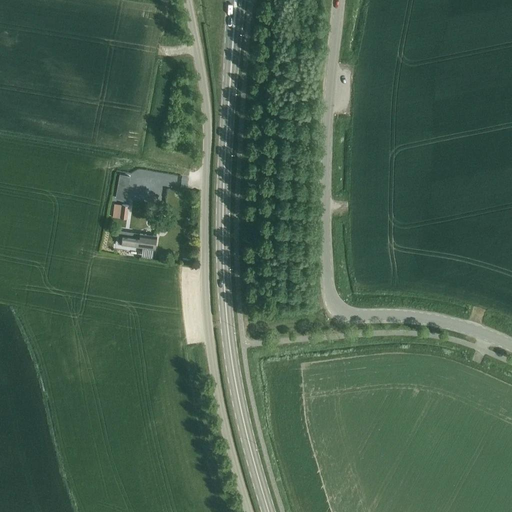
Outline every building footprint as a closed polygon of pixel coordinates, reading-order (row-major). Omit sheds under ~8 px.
[(115,182),(127,183),(128,176),(115,175),(115,182)] [(128,188),(118,186),(115,198),(125,200),(128,188)] [(121,205),(120,217),(127,218),(129,205),(121,205)] [(124,237),(124,245),(156,249),(157,236),(139,234),(139,235),(139,239),(129,238),(124,237)] [(188,240),(184,246),(189,249),(193,243),(188,240)] [(247,315),(247,329),(260,329),(260,315),(247,315)]
